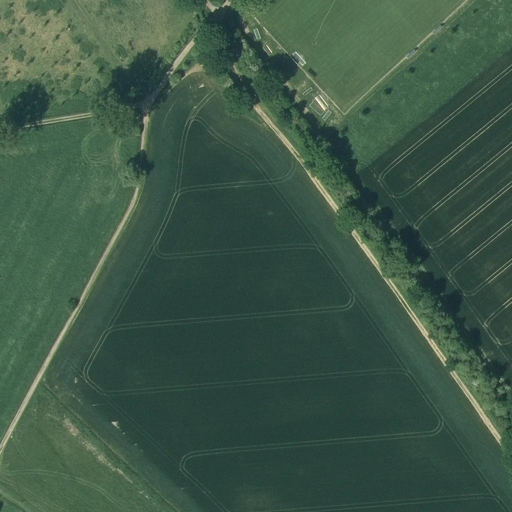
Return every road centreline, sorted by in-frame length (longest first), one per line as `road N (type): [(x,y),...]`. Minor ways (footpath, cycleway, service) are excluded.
road 1 (track): [(239,0),(246,27),(511,397)]
road 2 (track): [(149,103),(129,212),(0,450)]
road 3 (track): [(149,103),(0,127)]
